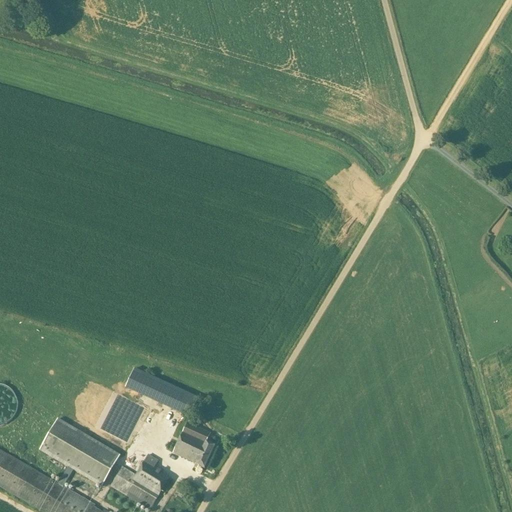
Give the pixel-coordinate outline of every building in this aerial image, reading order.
[(199,398),(153,377),(135,369),(125,389),(143,397),(189,419),(199,398)] [(0,419),(13,420),(13,388),(0,388),(0,419)] [(49,479),(31,468),(0,450),(0,488),(15,497),(40,511),(108,511),(104,510),(102,511),(100,511),(101,511),(94,508),(95,506),(64,487),(73,471),(102,488),(120,456),(58,419),(39,451),(68,468),(58,484),(55,482),(49,479)] [(215,446),(207,442),(211,434),(187,423),(173,454),(195,465),(194,467),(198,468),(199,466),(204,469),(215,446)] [(148,455),(136,475),(122,467),(110,487),(150,511),(159,496),(159,497),(170,477),(155,468),(159,461),(148,455)]
